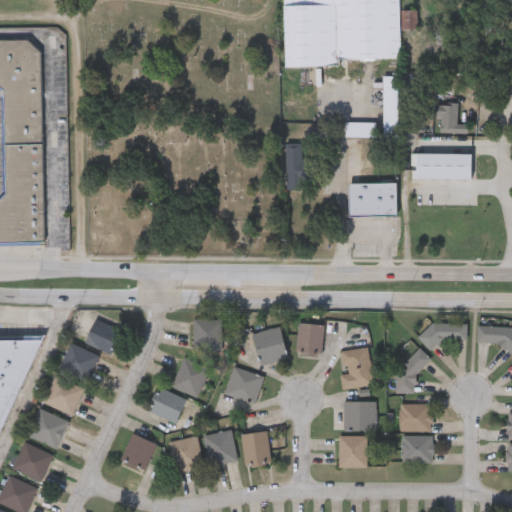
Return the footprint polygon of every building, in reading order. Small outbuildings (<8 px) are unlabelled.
[(399,0),(401,60),(336,60),(336,66),(285,67),(284,0),(399,0)] [(40,49),(44,240),(0,240),(0,194),(5,190),(3,87),(0,83),(0,37),(27,37),(40,49)] [(439,132),(439,104),(458,104),(458,123),(468,123),(468,132),(439,132)] [(300,143),(300,167),(288,167),(288,143),(300,143)] [(417,178),(417,153),(472,153),(472,178),(417,178)] [(349,182),(397,182),(397,216),(349,216),(349,182)] [(82,341),(93,317),(121,330),(111,354),(82,341)] [(220,349),(192,349),(192,318),(220,318),(220,349)] [(320,354),(294,353),(295,322),(322,323),(320,354)] [(464,337),(439,337),(439,345),(418,345),(418,323),(464,323),(464,337)] [(511,344),(474,343),(475,324),(511,325),(511,344)] [(250,331),(277,325),(285,357),(258,363),(250,331)] [(0,438),(0,439),(2,439),(39,343),(34,343),(25,339),(0,336),(0,438)] [(97,355),(85,382),(56,368),(68,341),(97,355)] [(340,387),(338,373),(342,373),(340,349),(366,346),(371,383),(340,387)] [(414,391),(393,391),(393,364),(410,364),(410,349),(426,349),(426,367),(414,367),(414,391)] [(194,396),(169,384),(183,356),(208,368),(194,396)] [(222,393),(231,365),(261,375),(253,402),(222,393)] [(70,414),(41,399),(53,374),(83,389),(70,414)] [(184,398),(174,421),(148,409),(158,386),(184,398)] [(373,399),(373,429),(341,429),(341,399),(373,399)] [(398,430),(398,402),(429,402),(429,430),(398,430)] [(27,437),(34,409),(64,417),(57,445),(27,437)] [(207,465),(201,434),(229,429),(235,459),(207,465)] [(268,462),(243,464),(240,432),(266,430),(268,462)] [(118,460),(131,432),(154,443),(141,471),(118,460)] [(201,465),(172,471),(166,440),(195,434),(201,465)] [(337,434),(365,434),(365,465),(337,465),(337,434)] [(431,434),(431,461),(400,461),(400,434),(431,434)] [(52,453),(39,480),(9,466),(21,440),(52,453)] [(24,511),(21,511),(0,502),(0,487),(6,473),(36,486),(24,511)]
